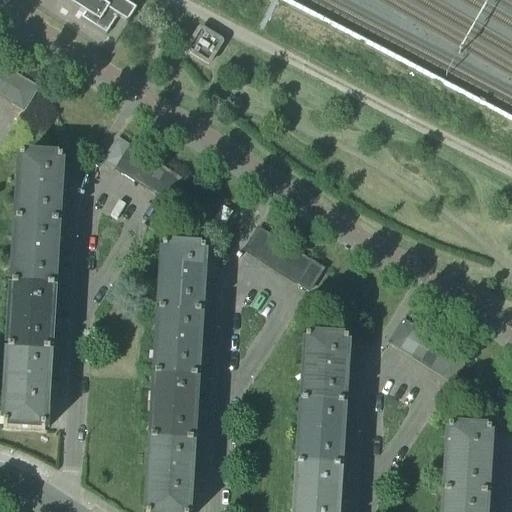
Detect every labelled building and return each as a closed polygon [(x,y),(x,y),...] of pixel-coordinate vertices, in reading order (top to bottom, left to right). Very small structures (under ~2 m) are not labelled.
[(80,21),(106,37),(117,19),(127,25),(136,11),(118,0),(60,0),(84,15),(80,21)] [(186,51),(186,52),(187,52),(187,53),(206,65),(207,66),(208,66),(208,65),(221,45),(221,44),(220,43),(201,31),(200,31),(199,31),(199,32),(187,51),(186,51)] [(0,80),(0,97),(3,99),(16,77),(6,71),(0,80)] [(3,99),(13,106),(27,83),(16,77),(3,99)] [(27,83),(13,106),(24,112),(37,90),(27,83)] [(104,164),(115,171),(129,149),(118,142),(104,164)] [(115,171),(125,177),(139,155),(129,149),(115,171)] [(125,177),(135,183),(149,162),(139,155),(125,177)] [(18,194),(16,226),(57,229),(58,215),(59,203),(59,202),(59,196),(60,191),(60,190),(60,177),(61,163),(58,162),(58,163),(47,162),(44,161),(44,162),(38,162),(38,161),(34,161),(24,161),(24,160),(20,160),(18,194)] [(135,183),(145,190),(159,168),(149,162),(135,183)] [(145,190),(154,196),(159,188),(168,174),(159,168),(145,190)] [(159,188),(154,196),(166,203),(180,181),(168,174),(159,188)] [(214,221),(225,227),(233,215),(222,208),(214,221)] [(14,258),(12,290),(54,292),(54,279),(55,266),(56,260),(56,255),(56,254),(57,241),(57,229),(16,226),(14,258)] [(245,253),(256,260),(270,238),(258,231),(245,253)] [(256,260),(266,267),(280,245),(270,238),(256,260)] [(266,267),(276,273),(290,251),(280,245),(266,267)] [(163,251),(159,316),(199,319),(204,253),(200,253),(190,253),(190,252),(186,252),(186,253),(180,252),(177,252),(166,251),(163,251)] [(276,273),(286,279),(300,258),(290,251),(276,273)] [(286,279),(297,286),(311,264),(300,258),(286,279)] [(311,264),(297,286),(308,293),(322,272),(311,264)] [(54,292),(12,290),(11,321),(9,354),(50,356),(51,343),(51,330),(52,324),(52,319),(52,318),(53,305),(54,292)] [(156,349),(154,380),(159,380),(195,383),(196,369),(197,356),(197,351),(197,345),(198,332),(199,319),(159,316),(156,349)] [(389,345),(400,352),(414,330),(403,323),(389,345)] [(400,352),(409,358),(423,336),(414,330),(400,352)] [(409,358),(420,364),(434,343),(423,336),(409,358)] [(303,375),(301,407),(342,409),(343,396),(344,383),(344,377),(345,371),(346,358),(347,343),(343,343),(343,344),(332,343),(329,342),(329,343),(323,342),(319,342),(309,342),(309,341),(305,341),(303,375)] [(420,364),(430,371),(444,349),(434,343),(420,364)] [(430,371),(440,377),(454,356),(444,349),(430,371)] [(49,369),(50,356),(9,354),(7,386),(4,431),(8,431),(18,431),(18,432),(22,432),(28,432),(31,433),(31,432),(42,433),(45,433),(47,407),(48,394),(48,388),(48,383),(48,382),(49,369)] [(454,356),(440,377),(451,384),(465,363),(454,356)] [(152,412),(150,444),(159,445),(192,447),(193,434),(193,421),(194,414),(194,409),(195,396),(195,383),(159,380),(154,380),(152,412)] [(297,471),(338,473),(339,460),(340,447),(340,441),(341,436),(342,423),(342,409),(301,407),(299,439),(297,471)] [(446,465),(444,497),(485,500),(486,487),(487,474),(487,468),(487,463),(488,450),(489,434),(486,434),(486,435),(475,434),(475,433),(471,433),(471,434),(465,433),(462,433),(451,432),(448,432),(446,465)] [(159,445),(150,444),(148,477),(146,511),(187,511),(189,498),(189,485),(190,479),(190,473),(191,460),(192,447),(159,445)] [(338,486),(338,473),(297,471),(295,502),(294,511),(336,511),(336,505),(337,500),(338,486)] [(442,511),(484,511),(485,500),(444,497),(442,511)]
